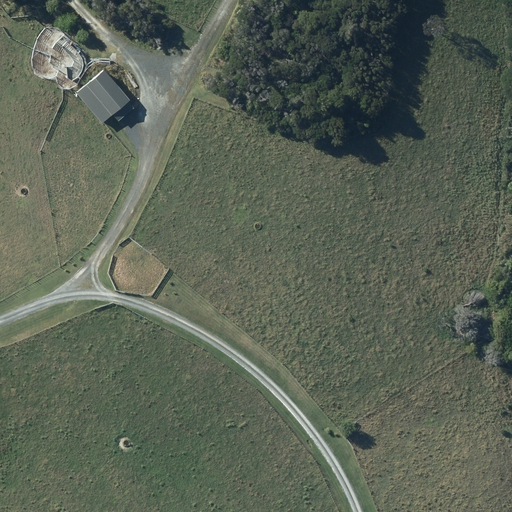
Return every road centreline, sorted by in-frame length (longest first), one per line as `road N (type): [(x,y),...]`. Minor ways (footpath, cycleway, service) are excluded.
road 1 (track): [(0,316),(65,295),(106,247),(215,0)]
road 2 (track): [(349,511),(334,476),(267,381),(156,303),(65,295)]
